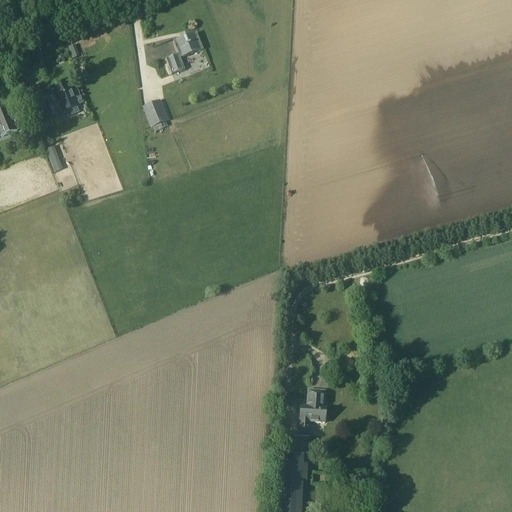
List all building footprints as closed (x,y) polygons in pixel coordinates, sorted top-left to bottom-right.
[(178,56),(166,61),(171,76),(185,71),(180,60),(203,51),(196,34),(173,43),(178,56)] [(71,56),(77,53),(74,46),(68,48),(71,56)] [(81,81),(89,78),(86,71),(78,74),(81,81)] [(47,102),(38,106),(46,126),(55,122),(53,116),(61,113),(62,114),(64,113),(67,119),(78,114),(76,108),(78,107),(77,107),(82,104),(77,90),(71,92),(69,85),(54,92),(58,101),(56,101),(57,103),(49,106),(47,102)] [(158,103),(144,108),(152,128),(154,133),(163,130),(161,125),(166,122),(158,103)] [(0,135),(1,138),(2,139),(16,133),(22,130),(16,115),(11,118),(8,110),(0,113),(0,135)] [(54,174),(61,171),(53,149),(45,151),(54,174)] [(307,391),(306,409),(301,409),(300,423),(299,437),(308,437),(310,423),(325,424),(326,410),(324,410),(325,392),(307,391)] [(278,458),(275,511),(305,511),(308,460),(278,458)] [(320,479),(320,468),(308,468),(309,479),(320,479)]
